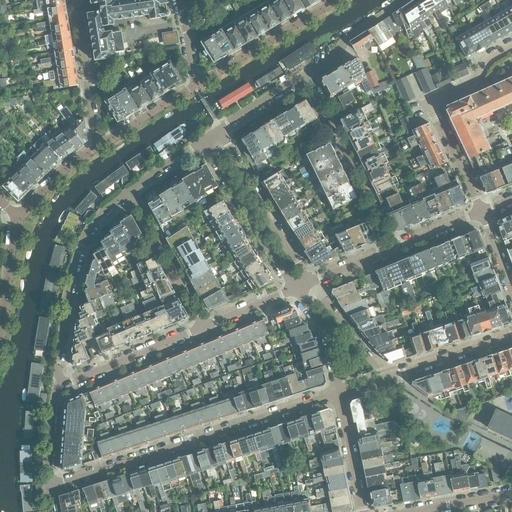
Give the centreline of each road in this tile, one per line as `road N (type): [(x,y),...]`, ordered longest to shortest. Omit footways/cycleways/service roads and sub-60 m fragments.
road 1 (residential): [(49,486),(335,394)]
road 2 (residential): [(481,212),(427,104),(472,82),(487,60),(511,46)]
road 3 (residential): [(55,389),(76,259),(105,210),(130,190)]
road 4 (residential): [(390,249),(308,74)]
road 5 (residential): [(310,282),(222,130)]
road 6 (residential): [(291,290),(203,142)]
road 7 (residential): [(194,84),(333,0)]
road 8 (residential): [(55,389),(204,328)]
road 9 (residential): [(204,328),(130,190)]
road 10 (residential): [(74,0),(98,140)]
road 11 (residential): [(391,376),(511,333)]
road 12 (residential): [(391,376),(310,282)]
road 13 (residential): [(362,511),(335,394)]
road 14 (residential): [(308,74),(402,0)]
